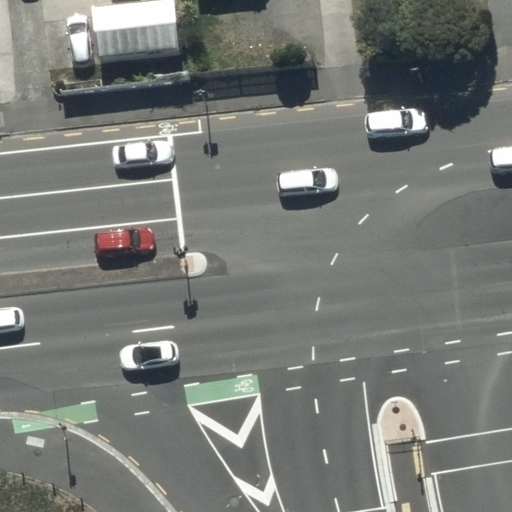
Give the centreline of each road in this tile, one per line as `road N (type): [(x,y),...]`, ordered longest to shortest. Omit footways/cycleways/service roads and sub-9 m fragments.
road 1 (primary): [(0,194),(412,149)]
road 2 (primary): [(274,511),(214,474),(160,416),(41,335)]
road 3 (primary): [(317,301),(41,335)]
road 4 (tertiary): [(503,282),(478,449),(482,511)]
road 5 (tertiary): [(311,511),(317,301)]
road 6 (primary): [(503,282),(317,301)]
road 7 (tertiary): [(317,301),(359,215),(412,149)]
road 8 (tertiary): [(422,148),(476,192),(500,236),(503,282)]
